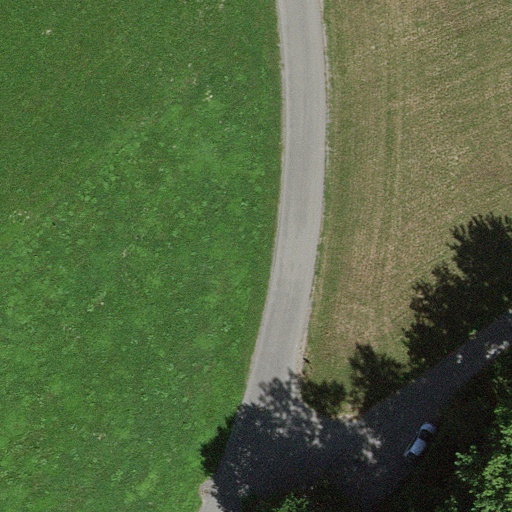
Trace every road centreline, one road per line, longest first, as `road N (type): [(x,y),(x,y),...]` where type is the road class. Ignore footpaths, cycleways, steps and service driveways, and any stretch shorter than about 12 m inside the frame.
road 1 (unclassified): [(222,511),(253,461),(284,345),(303,120),(295,0)]
road 2 (track): [(253,461),(453,370),(511,324)]
